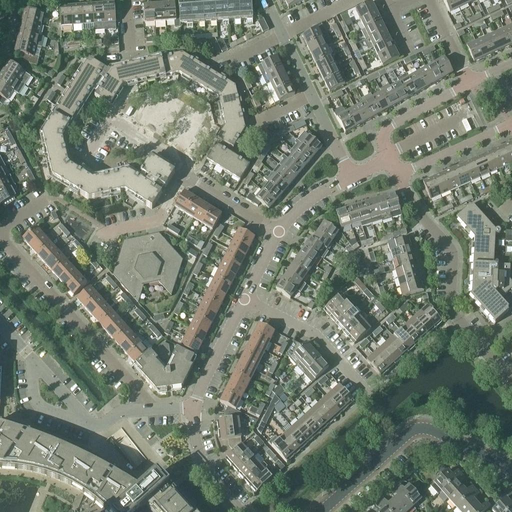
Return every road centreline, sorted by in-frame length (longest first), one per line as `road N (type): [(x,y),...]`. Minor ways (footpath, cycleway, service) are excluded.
road 1 (residential): [(152,408),(0,235),(4,224),(48,199)]
road 2 (residential): [(511,372),(451,306),(445,241),(415,209),(398,174)]
road 3 (tertiary): [(322,511),(417,430),(511,470)]
road 4 (residential): [(152,408),(120,410),(94,428),(0,324)]
road 5 (residential): [(352,175),(283,32)]
road 6 (residential): [(369,395),(306,330),(247,303)]
road 7 (residential): [(471,83),(389,127),(387,160)]
road 8 (residential): [(398,174),(511,125)]
